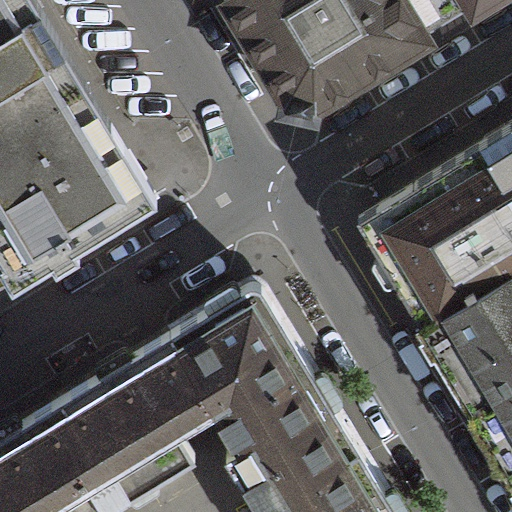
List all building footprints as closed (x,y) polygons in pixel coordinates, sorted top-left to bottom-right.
[(26,0),(0,0),(0,289),(2,293),(145,201),(93,107),(26,0)] [(225,0),(215,7),(282,116),(296,118),(313,122),(321,116),(432,40),(402,0),(225,0)] [(449,0),(463,22),(502,0),(449,0)] [(511,120),(351,221),(414,318),(511,255),(511,120)] [(511,255),(414,318),(511,478),(511,255)] [(161,340),(201,407),(223,394),(251,440),(236,449),(274,511),(303,511),(376,466),(262,279),(161,340)] [(201,407),(161,340),(158,342),(0,436),(0,511),(23,511),(34,506),(37,511),(93,511),(122,494),(195,450),(178,421),(201,407)] [(403,511),(376,466),(303,511),(403,511)]
